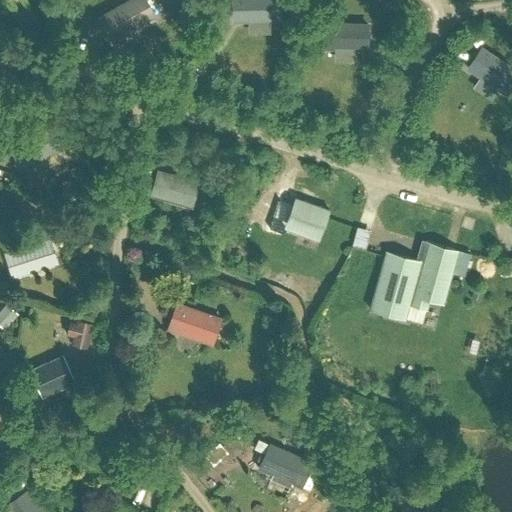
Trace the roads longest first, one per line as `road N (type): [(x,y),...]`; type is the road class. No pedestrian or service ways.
road 1 (track): [(422,511),(338,463),(322,437),(298,332),(279,295),(250,276),(120,231)]
road 2 (residential): [(148,102),(116,252),(113,355),(126,407),(167,463)]
road 3 (residential): [(148,102),(379,171)]
road 4 (residential): [(0,427),(143,474),(167,463)]
road 5 (residential): [(379,171),(447,15)]
road 6 (residential): [(0,58),(148,102)]
road 7 (residential): [(379,171),(511,210)]
